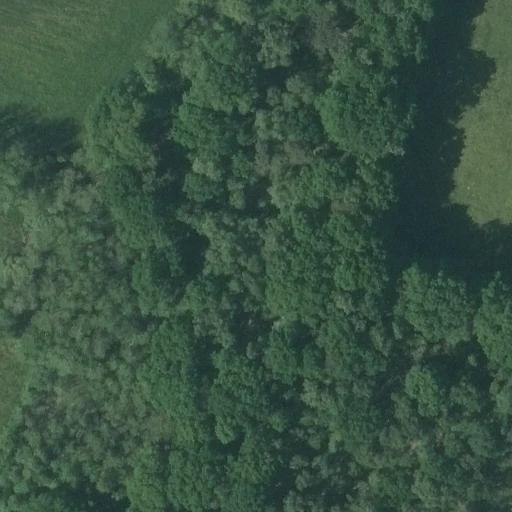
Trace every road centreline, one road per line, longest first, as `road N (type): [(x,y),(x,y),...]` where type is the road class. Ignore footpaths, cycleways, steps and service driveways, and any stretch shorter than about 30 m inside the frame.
road 1 (track): [(511,376),(496,379),(331,309),(372,231),(511,101)]
road 2 (track): [(331,309),(267,398),(156,494),(75,511)]
